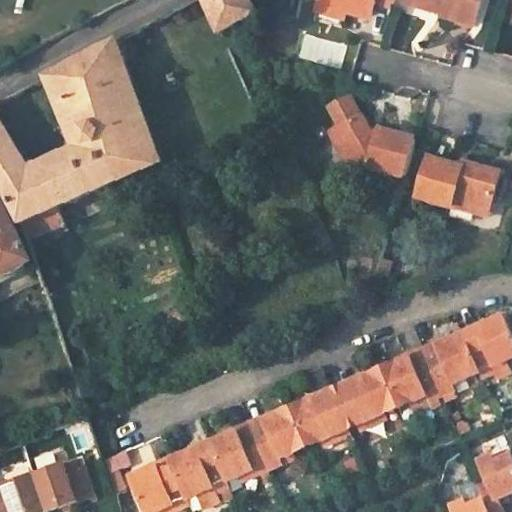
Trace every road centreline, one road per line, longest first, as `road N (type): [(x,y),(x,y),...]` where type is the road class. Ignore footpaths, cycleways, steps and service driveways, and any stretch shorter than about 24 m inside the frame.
road 1 (residential): [(121,434),(479,285),(511,295)]
road 2 (unclassified): [(151,0),(0,81)]
road 3 (residential): [(366,61),(511,100)]
